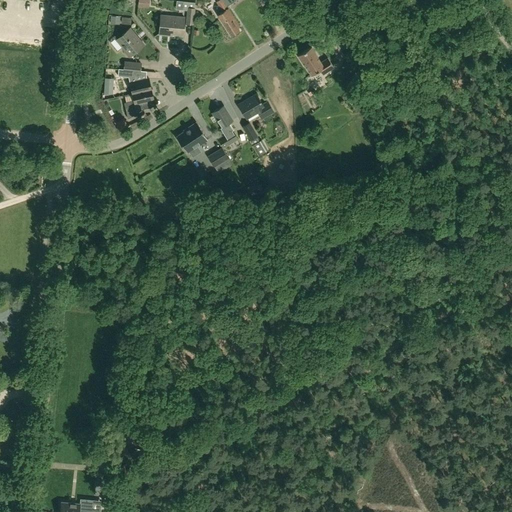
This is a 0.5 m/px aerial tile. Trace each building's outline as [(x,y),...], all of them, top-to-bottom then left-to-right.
[(145,0),(142,11),(152,13),(155,3),(145,0)] [(227,8),(226,7),(235,1),(234,0),(218,0),(216,2),(221,10),(222,10),(223,11),(217,15),(231,36),(238,31),(236,27),(239,26),(227,8)] [(187,2),(185,24),(193,25),(195,3),(187,2)] [(182,35),(184,18),(160,15),(158,34),(167,35),(167,33),(182,35)] [(129,57),(143,45),(129,28),(115,40),(129,57)] [(17,67),(19,47),(8,46),(6,66),(17,67)] [(28,69),(31,48),(19,47),(17,67),(28,69)] [(40,70),(42,50),(31,48),(28,69),(40,70)] [(321,76),(332,68),(326,59),(319,63),(315,58),(316,57),(310,48),(296,56),(302,66),(303,66),(310,76),(315,73),(318,71),(321,76)] [(124,61),(123,69),(135,71),(140,71),(141,62),(124,61)] [(134,78),(135,71),(123,69),(118,69),(117,76),(128,77),(129,82),(135,81),(134,78)] [(148,78),(135,81),(129,82),(132,94),(150,89),(148,78)] [(111,97),(119,97),(119,81),(110,81),(111,97)] [(373,82),(357,91),(364,103),(380,94),(373,82)] [(153,101),(150,89),(132,94),(133,100),(123,103),(127,118),(129,118),(142,110),(141,103),(153,101)] [(267,101),(262,104),(256,94),(238,104),(246,118),(258,111),(260,110),(264,117),(273,112),(267,101)] [(223,148),(238,138),(229,122),(232,120),(223,106),(211,113),(224,134),(217,139),(223,148)] [(196,122),(195,122),(183,131),(176,136),(175,136),(186,152),(187,152),(207,139),(196,122)] [(249,122),(241,126),(250,140),(249,141),(258,156),(267,151),(261,140),(259,141),(257,137),(258,136),(249,122)] [(226,148),(231,157),(248,148),(242,138),(226,148)] [(222,148),(207,156),(213,166),(228,158),(223,149),(222,148)] [(222,175),(236,169),(232,159),(218,165),(222,175)] [(150,443),(145,442),(143,450),(134,448),(132,458),(150,463),(152,453),(156,452),(155,445),(159,445),(161,435),(152,433),(150,443)] [(133,466),(126,465),(123,465),(123,477),(132,477),(133,466)] [(61,502),(59,511),(84,511),(85,504),(61,502)]
